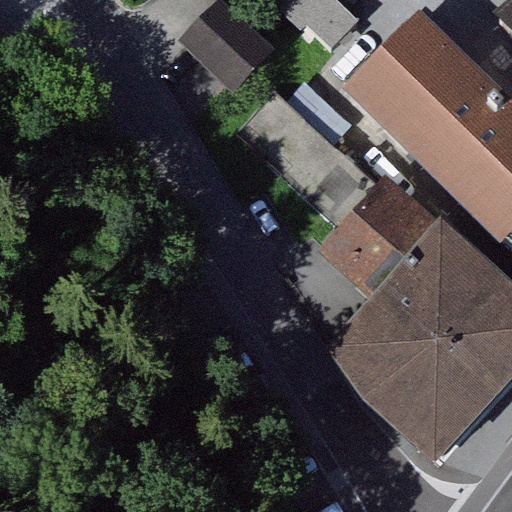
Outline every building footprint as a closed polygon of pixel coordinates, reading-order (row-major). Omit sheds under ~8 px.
[(262,0),(296,35),(305,32),(326,53),(351,28),(328,5),(332,0),(262,0)] [(511,0),(487,23),(511,51),(511,0)] [(262,58),(216,12),(181,48),(227,93),(262,58)] [(511,231),(511,120),(407,21),(332,99),(493,252),(511,231)] [(374,189),(276,99),(236,142),(335,232),(374,189)] [(319,249),(371,297),(326,346),(442,453),(511,376),(511,316),(374,189),(335,232),(319,249)]
